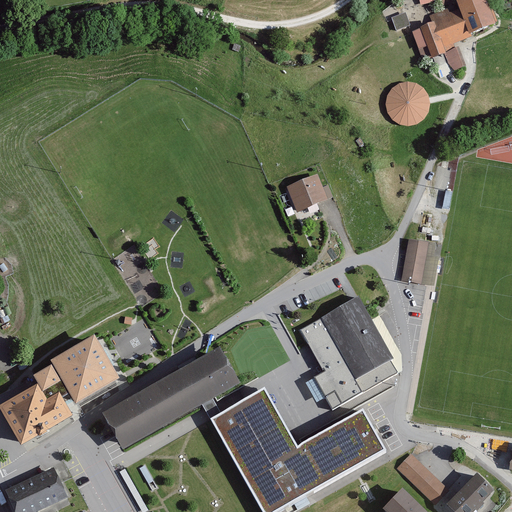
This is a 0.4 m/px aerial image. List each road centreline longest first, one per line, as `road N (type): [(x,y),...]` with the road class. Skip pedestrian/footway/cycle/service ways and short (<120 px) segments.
road 1 (track): [(0,28),(121,4),(274,24),(346,0)]
road 2 (residential): [(383,260),(467,74)]
